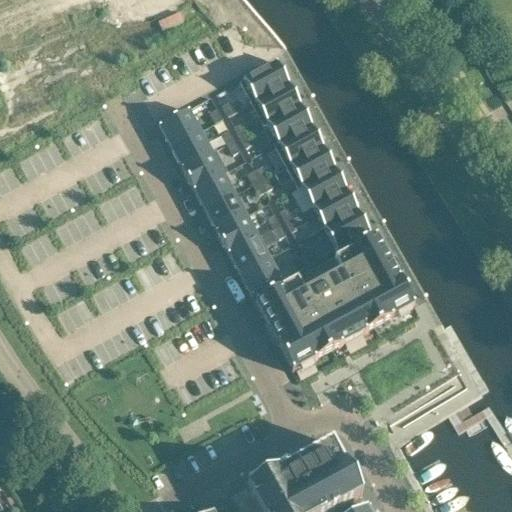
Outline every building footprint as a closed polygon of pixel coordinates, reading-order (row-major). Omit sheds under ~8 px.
[(88,0),(82,0),(80,3),(91,10),(95,4),(88,0)] [(95,4),(91,10),(102,17),(105,11),(95,4)] [(69,10),(48,19),(62,51),(83,43),(69,10)] [(117,10),(109,22),(116,26),(123,14),(117,10)] [(48,19),(28,27),(42,60),(62,51),(48,19)] [(28,27),(8,35),(22,68),(42,60),(28,27)] [(8,35),(0,38),(0,72),(2,77),(22,68),(8,35)] [(276,66),(239,86),(251,108),(288,88),(276,66)] [(288,88),(251,108),(263,130),(267,127),(266,127),(299,109),(288,88)] [(222,110),(221,110),(227,121),(234,117),(229,106),(222,110)] [(299,109),(266,127),(267,127),(278,147),(278,148),(311,130),(299,109)] [(216,113),(209,117),(215,128),(222,124),(216,113)] [(158,130),(170,152),(200,136),(188,114),(158,130)] [(233,131),(239,142),(246,138),(240,127),(233,131)] [(278,147),(273,149),(285,171),(322,151),(311,130),(278,148),(278,147)] [(228,134),(221,138),(226,149),(234,145),(228,134)] [(200,136),(170,152),(181,172),(182,173),(211,157),(211,156),(200,136)] [(246,138),(239,142),(244,153),(245,152),(252,149),(246,138)] [(234,145),(226,149),(232,159),(239,155),(234,145)] [(322,151),(285,171),(297,193),(301,191),(301,190),(334,172),(322,151)] [(181,172),(193,195),(193,194),(223,178),(223,179),(227,177),(215,154),(211,156),(211,157),(182,173),(181,172)] [(260,171),(253,175),(259,185),(266,181),(260,171)] [(334,172),(301,190),(301,191),(312,211),(345,193),(334,172)] [(253,175),(246,179),(252,189),(259,185),(253,175)] [(223,178),(193,194),(193,195),(204,215),(234,199),(223,179),(223,178)] [(266,181),(259,185),(265,196),(272,192),(266,181)] [(259,185),(252,189),(258,200),(265,196),(259,185)] [(345,193),(312,211),(318,222),(324,232),(357,214),(345,193)] [(234,199),(204,215),(215,236),(215,235),(216,236),(245,220),(234,199)] [(279,215),(279,216),(285,226),(292,222),(286,212),(279,215)] [(357,214),(324,232),(336,254),(368,236),(357,214)] [(274,218),(267,222),(272,233),(279,229),(274,218)] [(215,235),(215,236),(227,258),(257,241),(245,220),(216,236),(215,235)] [(292,222),(285,226),(290,237),(297,233),(292,222)] [(279,229),(272,233),(278,243),(285,239),(279,229)] [(257,241),(227,258),(228,258),(239,278),(268,262),(263,252),(257,241)] [(372,243),(254,307),(277,348),(276,348),(292,376),(313,365),(341,350),(341,349),(364,337),(392,322),(413,310),(398,282),(375,241),(372,243)] [(302,258),(308,269),(315,265),(309,255),(302,258)] [(297,261),(290,265),(296,276),(303,272),(297,261)] [(268,262),(239,278),(251,300),(280,284),(268,262)] [(196,401),(204,415),(234,398),(226,384),(196,401)] [(246,491),(256,511),(336,511),(361,499),(344,467),(343,468),(331,446),(277,475),(277,474),(246,491)]
